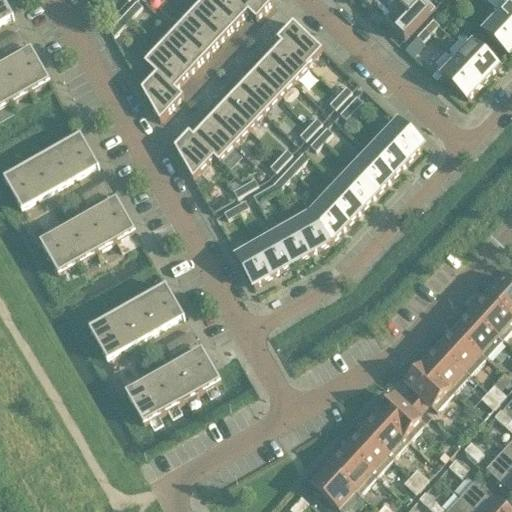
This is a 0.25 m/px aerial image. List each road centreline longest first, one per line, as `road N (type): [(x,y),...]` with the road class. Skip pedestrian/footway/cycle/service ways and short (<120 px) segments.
road 1 (residential): [(54,0),(247,337)]
road 2 (residential): [(290,416),(397,350),(511,228)]
road 3 (residential): [(463,152),(350,273),(247,337)]
road 4 (residential): [(463,152),(307,0)]
road 5 (residential): [(177,511),(164,491),(290,416)]
